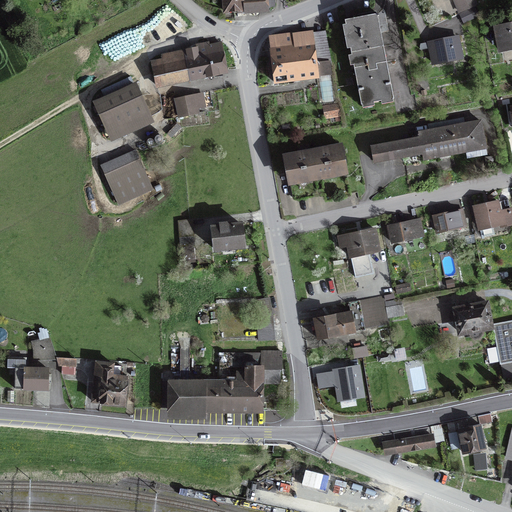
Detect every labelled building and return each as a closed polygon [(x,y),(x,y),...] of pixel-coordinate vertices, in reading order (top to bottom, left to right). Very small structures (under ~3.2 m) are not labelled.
[(223,0),(225,11),(245,10),(245,13),(269,11),(268,7),(274,6),(274,5),(273,0),(223,0)] [(454,0),(460,12),(477,5),(475,0),(454,0)] [(474,8),(460,15),(464,22),(478,15),(474,8)] [(377,14),(345,20),(351,52),(384,46),(380,28),(388,27),(385,11),(383,9),(377,14)] [(482,19),(484,29),(492,27),(494,24),(492,17),(482,19)] [(511,24),(496,28),(500,50),(511,47),(511,24)] [(332,63),(325,30),(270,38),(274,82),(318,77),(322,103),(334,101),(329,64),(332,63)] [(462,58),(458,37),(421,45),(420,46),(421,49),(430,47),(433,63),(462,58)] [(156,84),(157,85),(227,72),(221,43),(162,55),(163,60),(152,62),(156,84)] [(361,105),(394,99),(384,46),(351,52),(361,105)] [(96,102),(113,139),(137,128),(135,123),(149,117),(131,77),(102,90),(105,98),(96,102)] [(197,109),(205,107),(202,93),(175,99),(179,117),(198,113),(197,109)] [(328,107),(330,115),(338,114),(337,106),(328,107)] [(424,159),(486,148),(481,121),(461,125),(460,119),(429,125),(430,130),(417,133),(418,137),(420,137),(420,138),(372,147),(374,162),(423,153),(424,159)] [(341,145),(284,155),(292,197),(318,192),(315,179),(321,178),(325,199),(350,194),(341,145)] [(118,203),(152,188),(135,150),(101,166),(118,203)] [(475,207),(480,228),(501,223),(501,226),(511,223),(511,215),(511,210),(499,212),(497,202),(475,207)] [(466,226),(463,210),(434,216),(437,232),(466,226)] [(195,245),(192,219),(178,221),(180,247),(182,247),(183,256),(193,255),(192,245),(195,245)] [(419,219),(388,226),(392,243),(423,236),(419,219)] [(212,227),(215,249),(225,248),(226,251),(233,251),(233,247),(243,246),(241,224),(228,225),(227,222),(220,223),(221,226),(212,227)] [(349,245),(351,256),(379,250),(374,229),(339,237),(341,247),(349,245)] [(409,283),(395,286),(397,293),(411,290),(409,283)] [(385,301),(384,296),(349,303),(351,311),(314,318),(318,339),(338,335),(338,332),(389,322),(388,318),(385,302),(385,301)] [(253,300),(257,315),(271,314),(268,298),(253,300)] [(388,318),(404,315),(401,299),(385,301),(385,302),(388,318)] [(482,328),(491,327),(486,303),(456,309),(460,333),(469,331),(470,336),(474,339),(480,338),(483,333),(482,328)] [(271,314),(257,315),(259,340),(274,339),(272,314),(271,314)] [(482,328),(483,333),(494,331),(500,364),(511,361),(511,320),(492,324),(493,326),(491,327),(482,328)] [(38,350),(38,360),(57,359),(56,357),(50,337),(31,341),(33,350),(38,350)] [(353,349),(355,357),(367,355),(366,347),(353,349)] [(181,348),(181,363),(189,363),(190,348),(181,348)] [(396,350),(397,359),(405,357),(403,349),(396,350)] [(168,381),(168,409),(262,410),(263,382),(279,382),(279,369),(281,369),(281,351),(269,351),(269,353),(220,353),(220,367),(246,367),(246,375),(237,376),(237,382),(168,381)] [(14,388),(47,389),(48,368),(26,368),(26,358),(15,357),(15,359),(8,358),(7,367),(15,368),(14,388)] [(75,358),(56,357),(57,359),(58,359),(60,365),(74,366),(75,358)] [(124,404),(127,376),(112,374),(113,364),(96,362),(92,401),(124,404)] [(365,397),(360,364),(332,369),(332,371),(316,373),(319,389),(335,386),(338,401),(365,397)] [(479,422),(491,419),(490,413),(478,416),(479,422)] [(444,441),(440,424),(384,434),(387,453),(434,445),(444,441)] [(459,430),(464,452),(485,448),(480,425),(468,427),(459,430)] [(449,435),(451,448),(459,446),(457,434),(449,435)] [(276,467),(286,466),(285,458),(275,458),(276,467)] [(229,471),(212,467),(208,482),(225,485),(229,471)]
